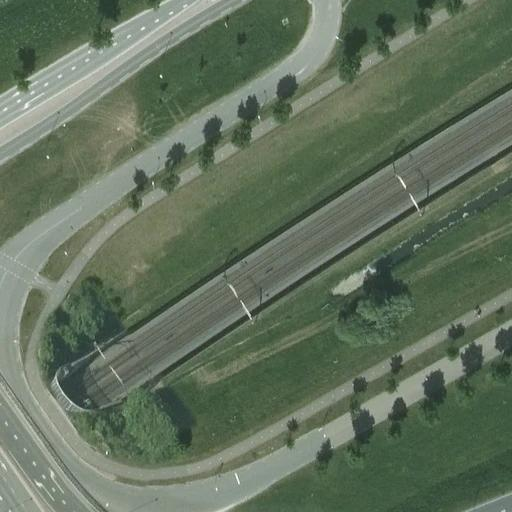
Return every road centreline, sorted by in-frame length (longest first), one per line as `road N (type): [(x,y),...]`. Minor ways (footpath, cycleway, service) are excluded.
road 1 (tertiary): [(511,334),(243,487),(179,505),(130,503),(89,483),(0,355)]
road 2 (tertiary): [(0,289),(22,251),(48,230),(299,70),(329,23),(326,0)]
road 3 (tertiary): [(0,155),(233,0)]
road 4 (tertiary): [(182,0),(0,105)]
road 5 (trunk): [(72,511),(0,416)]
